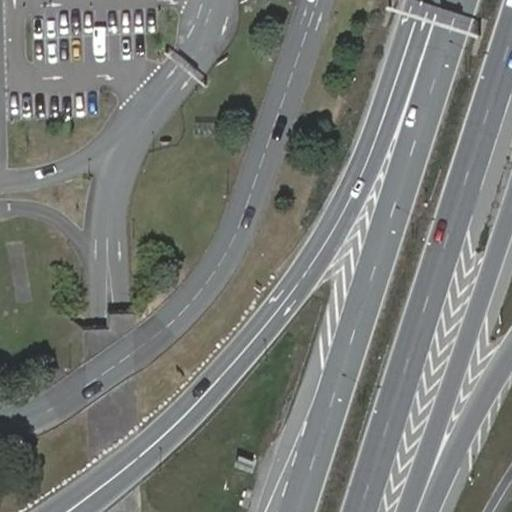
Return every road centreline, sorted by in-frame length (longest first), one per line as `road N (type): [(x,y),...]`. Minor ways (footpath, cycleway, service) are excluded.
road 1 (unclassified): [(0,422),(53,407),(104,374),(178,319),(213,276),(238,231),(318,0)]
road 2 (unclassified): [(128,511),(119,183),(217,34),(230,0)]
road 3 (trunk): [(461,0),(297,511)]
road 4 (motorway): [(361,511),(511,39)]
road 5 (trunk): [(442,0),(312,264),(244,350)]
road 6 (trunk): [(408,511),(511,196)]
road 7 (unclassified): [(214,0),(102,179),(97,255)]
road 8 (unclassified): [(97,255),(105,511)]
road 9 (unclassified): [(244,350),(132,452),(48,511)]
road 10 (trunk): [(244,350),(197,414),(84,511)]
road 11 (trunk): [(427,511),(511,348)]
